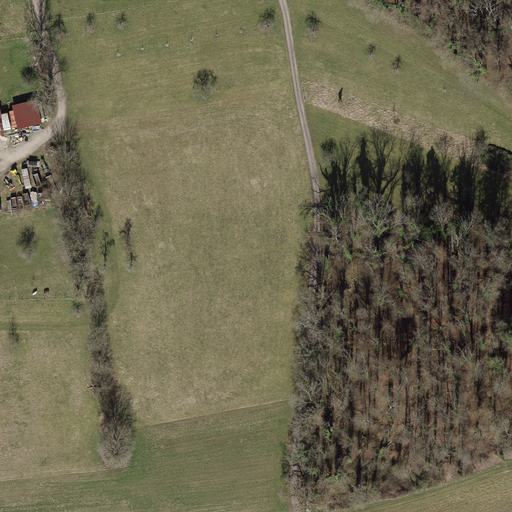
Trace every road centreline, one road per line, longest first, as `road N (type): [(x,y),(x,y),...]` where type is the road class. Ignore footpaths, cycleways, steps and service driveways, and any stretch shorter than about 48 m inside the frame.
road 1 (track): [(297,511),(316,185),(283,0)]
road 2 (track): [(0,157),(57,125),(58,79),(40,0)]
